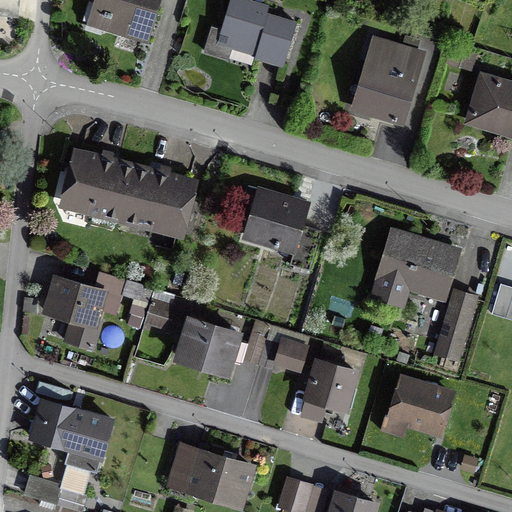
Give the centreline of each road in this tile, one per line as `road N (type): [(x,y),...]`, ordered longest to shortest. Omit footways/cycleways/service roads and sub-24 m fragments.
road 1 (residential): [(511,510),(6,364)]
road 2 (residential): [(511,219),(35,85)]
road 3 (residential): [(35,85),(6,364)]
